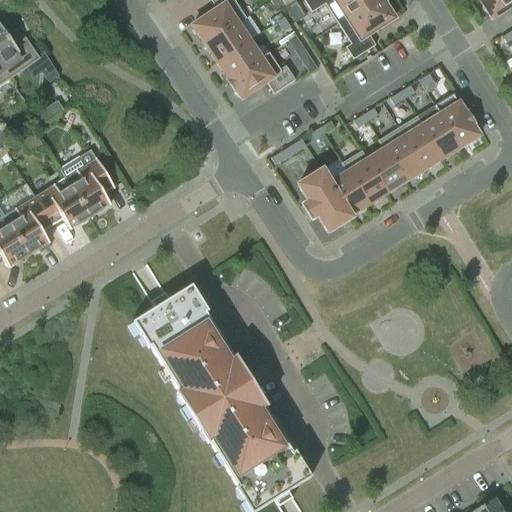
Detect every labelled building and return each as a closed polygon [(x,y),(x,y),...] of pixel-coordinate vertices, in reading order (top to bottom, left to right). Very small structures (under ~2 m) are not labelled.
[(188,28),(201,47),(233,25),(234,26),(242,20),(230,1),(231,0),(205,0),(206,1),(213,11),(188,28)] [(277,0),(272,0),(271,1),(269,2),(276,12),(283,8),(278,1),(277,0)] [(324,6),(337,26),(377,0),(306,0),(303,2),(311,14),(324,6)] [(381,0),(377,0),(337,26),(350,46),(345,50),(352,61),(374,47),(368,37),(393,21),(383,4),(384,4),(381,0)] [(511,0),(479,0),(478,1),(491,21),(506,11),(507,11),(511,7),(511,0)] [(290,29),(283,19),(276,24),(283,34),(290,29)] [(201,47),(213,65),(245,43),(234,26),(233,25),(201,47)] [(0,70),(8,82),(39,61),(24,40),(13,48),(0,29),(0,70)] [(511,32),(502,38),(506,45),(511,41),(511,32)] [(223,82),(224,83),(257,61),(257,60),(245,43),(213,65),(224,82),(223,82)] [(257,61),(224,83),(231,93),(237,102),(262,85),(270,97),(291,83),(282,69),(277,72),(265,55),(257,60),(257,61)] [(0,87),(8,82),(0,70),(0,87)] [(428,76),(418,82),(422,89),(432,83),(428,76)] [(409,88),(399,94),(403,101),(414,94),(409,88)] [(399,94),(389,100),(393,107),(403,101),(399,94)] [(437,117),(438,116),(459,150),(478,138),(471,127),(472,126),(465,115),(464,115),(452,96),(432,108),(437,117)] [(34,117),(40,126),(62,112),(57,103),(34,117)] [(373,111),(362,117),(367,124),(377,117),(373,111)] [(437,117),(420,127),(441,161),(459,150),(438,116),(437,117)] [(362,117),(352,123),(356,130),(367,124),(362,117)] [(415,119),(396,130),(422,172),(441,161),(420,127),(415,119)] [(330,123),(319,130),(323,136),(334,130),(330,123)] [(319,130),(309,136),(313,143),(323,136),(319,130)] [(382,151),(383,150),(404,184),(422,172),(396,130),(377,142),(382,151)] [(291,148),(295,154),(305,148),(301,141),(291,148)] [(280,154),(284,161),(295,154),(291,148),(280,154)] [(383,150),(382,151),(366,161),(365,162),(386,195),(404,184),(383,150)] [(113,190),(90,152),(59,171),(65,181),(65,182),(89,220),(101,213),(101,212),(109,207),(98,190),(108,184),(112,190),(113,190)] [(346,174),(347,173),(367,207),(386,195),(365,162),(366,161),(360,153),(340,165),(346,174)] [(270,161),(274,167),(284,161),(280,154),(270,161)] [(328,185),(329,184),(321,172),(296,187),(326,235),(351,220),(350,218),(349,218),(328,185)] [(347,173),(346,174),(329,184),(328,185),(349,218),(350,218),(367,207),(347,173)] [(89,220),(65,182),(54,189),(53,187),(34,200),(47,222),(58,215),(68,232),(76,227),(77,228),(89,220)] [(47,222),(34,200),(14,212),(15,213),(4,220),(28,258),(40,251),(40,250),(48,245),(41,234),(42,233),(43,229),(41,226),(47,222)] [(28,258),(4,220),(0,222),(0,259),(7,270),(15,265),(16,266),(28,258)] [(191,420),(250,384),(234,358),(233,359),(232,360),(231,357),(226,349),(229,347),(231,344),(232,340),(233,337),(232,333),(231,330),(228,327),(216,334),(204,315),(205,314),(206,314),(190,288),(131,324),(147,351),(148,350),(149,349),(177,394),(176,395),(176,394),(175,395),(191,420)] [(250,384),(191,420),(207,446),(208,445),(207,445),(208,444),(236,489),(236,490),(235,490),(234,490),(247,511),(257,511),(280,498),(310,480),(293,453),(292,454),(292,455),(280,436),(291,429),(290,425),(287,422),(284,420),(281,419),(277,418),(273,419),(270,420),(265,412),(264,410),(265,409),(266,409),(250,384)] [(474,511),(500,511),(493,500),(474,511)]
